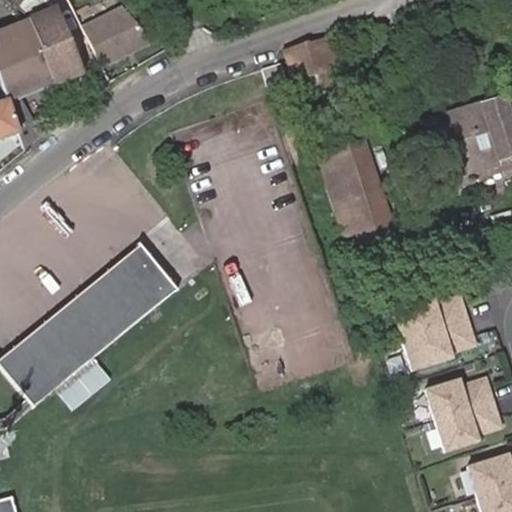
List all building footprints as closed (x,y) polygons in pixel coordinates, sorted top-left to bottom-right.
[(56,11),(0,33),(0,85),(7,103),(15,100),(82,73),(56,11)] [(82,32),(102,70),(150,44),(124,13),(82,32)] [(336,68),(328,42),(311,48),(307,45),(285,53),(297,91),(331,82),(328,72),(336,68)] [(289,84),(283,65),(264,72),(270,91),(289,84)] [(511,109),(507,111),(504,100),(503,99),(434,122),(450,174),(511,154),(511,109)] [(15,100),(7,103),(16,130),(25,127),(15,100)] [(0,141),(19,135),(16,130),(7,103),(0,105),(0,141)] [(357,243),(363,259),(398,248),(365,135),(333,144),(338,161),(325,165),(345,227),(366,221),(372,238),(357,243)] [(338,161),(333,144),(320,149),(325,165),(338,161)] [(357,261),(363,259),(357,243),(372,238),(366,221),(345,227),(357,261)] [(0,368),(25,399),(31,407),(53,389),(72,412),(111,380),(94,358),(177,291),(141,246),(0,358),(0,368)] [(462,300),(437,308),(440,318),(466,310),(462,300)] [(436,304),(395,317),(414,377),(455,364),(454,361),(451,350),(476,343),(475,340),(467,313),(466,310),(440,318),(437,308),(436,304)] [(476,343),(451,350),(454,361),(479,352),(476,343)] [(488,381),(463,389),(466,399),(491,391),(488,381)] [(461,384),(426,395),(446,457),(481,446),(479,442),(476,432),(502,424),(501,421),(492,393),(491,391),(466,399),(463,389),(461,384)] [(31,407),(25,399),(1,420),(0,420),(0,511),(14,511),(11,498),(0,500),(0,430),(5,429),(31,407)] [(505,433),(502,424),(476,432),(479,442),(505,433)] [(511,511),(511,467),(510,462),(469,475),(480,511),(511,511)]
